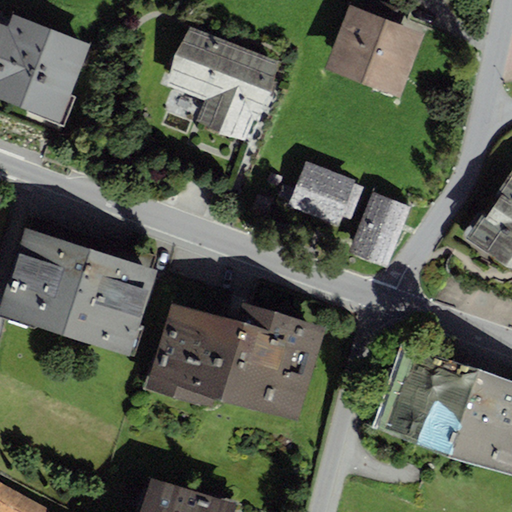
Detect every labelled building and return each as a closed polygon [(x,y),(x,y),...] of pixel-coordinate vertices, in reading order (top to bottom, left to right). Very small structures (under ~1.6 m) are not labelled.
[(367,0),(364,10),(349,4),(324,67),(399,96),(423,33),(394,22),(399,7),(380,0),(367,0)] [(8,26),(0,23),(0,100),(58,123),(89,44),(13,15),(8,26)] [(280,61),(189,25),(174,53),(165,85),(202,100),(194,121),(245,142),(254,118),(256,119),(274,93),(280,61)] [(189,151),(181,174),(224,190),(233,168),(189,151)] [(306,161),(289,205),(338,224),(341,216),(350,219),(363,187),(354,183),(355,180),(306,161)] [(511,169),(464,238),(503,265),(511,268),(511,169)] [(348,251),(387,266),(410,207),(372,191),(348,251)] [(272,200),(257,194),(250,211),(265,217),(272,200)] [(29,227),(25,226),(0,303),(0,312),(128,354),(156,270),(152,269),(156,256),(32,216),(29,227)] [(170,299),(144,388),(212,408),(215,397),(298,422),(326,327),(241,302),(236,319),(170,299)] [(511,383),(406,346),(378,426),(511,472),(511,383)] [(234,511),(238,503),(149,476),(138,511),(234,511)] [(51,511),(0,482),(0,511),(51,511)]
